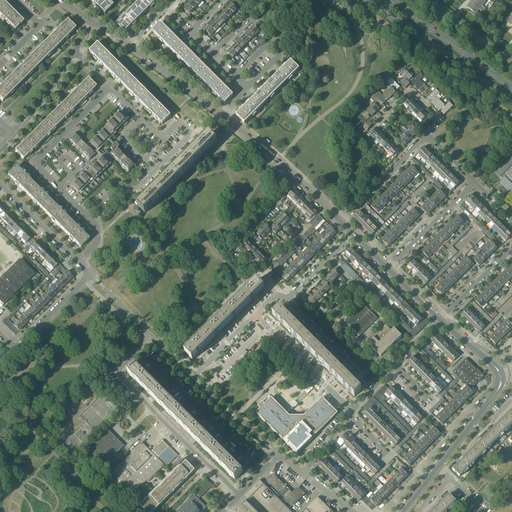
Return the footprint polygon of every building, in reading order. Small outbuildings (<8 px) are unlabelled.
[(0,0),(0,15),(15,30),(23,22),(0,0)] [(89,0),(104,14),(112,6),(106,0),(89,0)] [(125,33),(157,0),(141,0),(116,25),(125,33)] [(192,0),(187,5),(193,10),(197,6),(192,0)] [(471,0),(466,8),(475,15),(479,10),(483,13),(485,9),(482,7),(486,0),(471,0)] [(232,4),(227,9),(233,14),(237,10),(232,4)] [(183,9),(183,10),(188,15),(193,10),(187,5),(183,9)] [(227,9),(222,13),(228,19),(233,14),(227,9)] [(188,15),(183,10),(181,12),(191,22),(193,20),(188,15)] [(222,13),(218,18),(224,23),(228,19),(222,13)] [(214,22),(219,28),(221,29),(225,25),(224,23),(218,18),(214,22)] [(67,20),(49,39),(0,87),(0,99),(2,102),(75,29),(67,20)] [(214,22),(209,27),(215,32),(219,28),(214,22)] [(233,96),(189,51),(160,23),(152,31),(225,104),(233,96)] [(253,26),(249,31),(254,36),(259,32),(256,28),(253,26)] [(258,26),(256,28),(259,32),(264,37),(266,35),(258,26)] [(205,31),(206,32),(210,37),(215,32),(209,27),(205,31)] [(249,31),(244,35),(250,41),(254,36),(249,31)] [(210,37),(206,32),(203,34),(213,44),(215,42),(210,37)] [(244,35),(240,40),(246,45),(250,41),(244,35)] [(240,40),(235,44),(241,50),(246,45),(240,40)] [(89,52),(97,60),(162,124),(170,116),(98,44),(89,52)] [(235,44),(231,48),(237,54),(241,50),(235,44)] [(227,53),(227,54),(232,59),(237,54),(231,48),(227,53)] [(236,115),(244,124),(288,80),(289,81),(292,78),(291,77),(299,69),(291,61),(236,115)] [(409,81),(410,82),(413,79),(412,78),(405,70),(401,74),(405,78),(404,79),(400,82),(402,84),(406,88),(409,84),(407,82),(409,81)] [(414,87),(418,91),(424,85),(420,81),(419,82),(419,81),(423,77),(419,73),(413,79),(410,82),(413,85),(415,83),(416,85),(414,87)] [(23,160),(85,98),(96,87),(87,79),(14,152),(23,160)] [(390,87),(386,91),(388,93),(392,96),(395,92),(393,90),(395,89),(397,90),(399,87),(391,79),(387,82),(391,87),(391,88),(390,87)] [(424,96),(427,99),(436,90),(432,86),(428,91),(427,90),(428,89),(424,85),(418,91),(422,95),(424,93),(426,94),(424,96)] [(431,104),(435,107),(441,102),(437,98),(436,99),(435,98),(440,93),(436,90),(427,99),(430,101),(431,100),(433,102),(431,104)] [(378,91),(374,95),(383,104),(386,101),(384,100),(386,98),(388,100),(392,96),(388,93),(386,91),(382,94),(383,95),(382,96),(378,91)] [(372,109),(375,113),(379,109),(377,107),(379,105),(380,107),(383,104),(374,95),(370,99),(373,102),(369,107),(372,109)] [(403,103),(408,108),(411,105),(412,106),(413,104),(414,103),(411,100),(410,98),(409,100),(407,101),(406,100),(403,103)] [(441,102),(435,107),(439,111),(440,109),(442,111),(441,112),(444,115),(452,106),(449,103),(444,107),(443,106),(444,105),(441,102)] [(408,108),(412,113),(415,110),(416,111),(418,109),(419,108),(416,105),(414,103),(413,104),(412,106),(411,105),(408,108)] [(358,112),(363,118),(366,121),(369,118),(368,116),(369,115),(371,117),(375,113),(372,109),(369,107),(366,111),(366,112),(361,108),(358,112)] [(412,113),(417,117),(420,114),(421,115),(423,113),(424,112),(420,109),(419,108),(418,109),(416,111),(415,110),(412,113)] [(121,112),(117,116),(126,125),(128,123),(125,120),(127,119),(121,112)] [(420,114),(417,117),(421,122),(424,119),(425,120),(428,117),(425,114),(424,112),(423,113),(421,115),(420,114)] [(117,116),(114,119),(120,125),(122,124),(125,127),(126,125),(117,116)] [(363,118),(355,126),(358,130),(362,127),(362,128),(366,131),(367,131),(369,129),(372,125),(369,122),(367,124),(365,122),(366,121),(363,118)] [(114,119),(111,123),(120,132),(121,130),(118,127),(120,125),(114,119)] [(111,123),(107,126),(113,132),(115,131),(118,134),(120,132),(111,123)] [(108,128),(105,131),(111,137),(113,135),(115,138),(117,136),(114,133),(113,132),(107,126),(108,128)] [(412,126),(407,131),(410,134),(409,135),(411,137),(412,138),(416,134),(417,133),(416,132),(414,130),(415,129),(412,126)] [(370,139),(372,141),(374,139),(377,136),(378,137),(381,134),(377,131),(376,129),(375,130),(374,131),(373,132),(371,130),(368,133),(367,135),(370,137),(371,136),(372,137),(370,139)] [(105,131),(101,134),(110,143),(112,141),(109,138),(111,137),(105,131)] [(407,131),(403,135),(406,138),(405,139),(406,141),(408,142),(411,139),(412,138),(411,137),(409,135),(410,134),(407,131)] [(69,139),(72,143),(78,137),(74,134),(69,139)] [(110,143),(101,134),(91,144),(97,151),(100,147),(106,142),(109,145),(110,143)] [(185,155),(184,155),(179,160),(181,162),(165,177),(164,176),(158,181),(159,182),(160,183),(150,192),(149,190),(144,196),(145,197),(137,205),(145,213),(198,159),(209,149),(216,141),(209,134),(201,142),(199,140),(194,145),(195,147),(195,146),(196,147),(186,156),(185,155)] [(374,139),(372,141),(373,143),(376,140),(378,143),(381,140),(382,141),(384,139),(385,138),(381,134),(378,137),(377,136),(374,139)] [(406,138),(403,135),(398,140),(401,143),(400,144),(403,147),(406,144),(408,142),(406,141),(405,139),(406,138)] [(72,143),(76,146),(81,141),(78,137),(72,143)] [(378,143),(383,148),(386,145),(387,146),(389,144),(390,143),(386,140),(385,138),(384,139),(382,141),(381,140),(378,143)] [(76,146),(79,149),(84,144),(81,141),(76,146)] [(117,163),(119,162),(124,156),(125,155),(118,148),(119,147),(116,143),(110,149),(113,151),(114,150),(115,151),(110,155),(117,163)] [(383,148),(388,152),(390,150),(391,151),(393,149),(394,148),(391,144),(390,143),(389,144),(387,146),(386,145),(383,148)] [(79,149),(83,153),(88,147),(84,144),(79,149)] [(88,147),(83,153),(86,156),(85,157),(89,161),(96,154),(92,150),(91,151),(88,147)] [(417,154),(422,158),(424,156),(428,152),(424,147),(420,151),(417,154)] [(394,159),(394,158),(396,156),(396,155),(399,152),(396,149),(394,148),(393,149),(391,151),(390,150),(388,152),(391,156),(391,157),(390,159),(392,161),(394,159)] [(422,158),(426,163),(429,160),(433,156),(428,152),(424,156),(422,158)] [(511,155),(495,173),(499,178),(500,178),(502,180),(499,182),(511,194),(511,155)] [(119,162),(122,165),(127,160),(124,156),(119,162)] [(426,163),(431,167),(433,165),(437,161),(433,156),(429,160),(426,163)] [(92,162),(91,164),(100,173),(110,163),(104,157),(102,159),(95,165),(92,162)] [(122,165),(125,168),(131,163),(127,160),(122,165)] [(431,167),(435,171),(438,169),(441,165),(437,161),(433,165),(431,167)] [(131,163),(125,168),(129,172),(134,166),(131,163)] [(92,169),(90,170),(97,177),(100,173),(91,164),(89,166),(92,169)] [(435,171),(440,176),(442,173),(446,169),(441,165),(438,169),(435,171)] [(88,239),(16,167),(7,175),(80,248),(88,239)] [(411,167),(407,171),(409,174),(413,178),(418,173),(414,169),(411,167)] [(84,171),(86,173),(92,179),(93,180),(97,177),(90,170),(89,172),(86,169),(84,171)] [(440,176),(444,180),(447,178),(450,174),(446,169),(442,173),(440,176)] [(407,171),(402,176),(405,178),(409,182),(413,178),(409,174),(407,171)] [(81,172),(80,173),(89,182),(92,179),(86,173),(84,175),(81,172)] [(81,178),(79,180),(85,186),(89,182),(80,173),(78,175),(81,178)] [(444,180),(448,185),(451,182),(455,178),(450,174),(447,178),(444,180)] [(402,176),(398,180),(400,183),(404,187),(409,182),(405,178),(402,176)] [(74,178),(73,180),(82,189),(85,186),(79,180),(77,181),(74,178)] [(451,182),(448,185),(453,189),(453,190),(456,187),(460,183),(459,183),(455,178),(451,182)] [(82,189),(73,180),(71,182),(74,185),(72,187),(78,193),(82,189)] [(398,180),(393,185),(396,187),(400,191),(404,187),(400,183),(398,180)] [(431,184),(430,186),(425,190),(414,202),(416,204),(433,186),(431,184)] [(393,185),(389,189),(392,191),(395,195),(400,191),(396,187),(393,185)] [(288,195),(292,200),(295,197),(296,198),(298,196),(299,195),(295,191),(293,189),(292,191),(290,192),(288,195)] [(389,189),(384,194),(387,196),(391,200),(395,195),(392,191),(389,189)] [(439,191),(435,195),(437,198),(441,201),(445,197),(441,193),(439,191)] [(384,194),(380,198),(382,201),(386,204),(391,200),(387,196),(384,194)] [(292,200),(297,204),(300,202),(300,201),(301,202),(302,201),(303,199),(300,196),(299,195),(298,196),(296,198),(295,197),(292,200)] [(435,195),(430,200),(432,202),(436,206),(441,201),(437,198),(435,195)] [(465,202),(469,206),(472,203),(476,199),(472,195),(471,195),(467,199),(465,201),(465,202)] [(380,198),(376,202),(378,205),(382,209),(386,204),(382,201),(380,198)] [(297,204),(302,209),(304,206),(305,206),(305,207),(307,205),(308,204),(305,201),(303,199),(302,201),(301,202),(300,201),(300,202),(297,204)] [(469,206),(474,210),(476,208),(480,204),(476,199),(472,203),(469,206)] [(430,200),(426,204),(428,207),(432,210),(436,206),(432,202),(430,200)] [(378,205),(376,202),(371,207),(374,209),(378,213),(382,209),(378,205)] [(302,209),(306,214),(309,211),(309,210),(310,211),(312,210),(313,209),(309,205),(308,204),(307,205),(305,207),(305,206),(304,206),(302,209)] [(421,209),(423,211),(427,215),(432,210),(428,207),(426,204),(421,209)] [(474,210),(478,215),(481,212),(485,208),(480,204),(476,208),(474,210)] [(478,215),(483,219),(485,217),(489,213),(485,208),(481,212),(478,215)] [(309,211),(306,214),(304,215),(309,220),(311,218),(313,215),(314,216),(317,213),(314,210),(313,209),(312,210),(310,211),(309,210),(309,211)] [(412,209),(408,214),(411,216),(415,220),(419,216),(418,215),(415,212),(414,211),(412,209)] [(0,215),(0,218),(3,221),(9,215),(4,211),(0,215)] [(353,218),(358,222),(360,220),(364,216),(360,211),(356,215),(353,218)] [(486,225),(487,224),(490,221),(494,217),(489,213),(485,217),(483,219),(486,222),(485,223),(486,225)] [(281,217),(280,219),(281,220),(283,222),(282,222),(285,225),(289,221),(286,218),(287,217),(284,214),(281,217)] [(408,214),(404,218),(406,221),(410,225),(415,220),(411,216),(408,214)] [(3,221),(8,226),(13,220),(9,215),(3,221)] [(319,216),(314,220),(319,224),(320,223),(323,220),(319,216)] [(358,222),(362,226),(365,224),(368,220),(364,216),(360,220),(358,222)] [(457,216),(453,221),(455,223),(459,227),(463,223),(464,223),(462,221),(460,219),(458,217),(457,216)] [(487,224),(492,228),(494,226),(498,222),(494,217),(490,221),(487,224)] [(404,218),(399,223),(402,225),(406,229),(410,225),(406,221),(404,218)] [(277,222),(275,223),(276,224),(278,226),(277,227),(280,230),(285,225),(282,222),(283,222),(281,220),(280,219),(277,222)] [(8,226),(12,230),(18,224),(13,220),(8,226)] [(310,225),(312,227),(314,229),(319,224),(314,220),(310,225)] [(362,226),(367,231),(369,228),(373,225),(368,220),(365,224),(362,226)] [(453,221),(448,225),(451,228),(454,232),(459,227),(455,223),(453,221)] [(492,228),(496,233),(499,230),(503,226),(498,222),(494,226),(492,228)] [(276,224),(275,223),(272,227),(270,228),(271,229),(273,231),(272,232),(275,235),(280,230),(277,227),(278,226),(276,224)] [(399,223),(395,227),(397,230),(401,234),(406,229),(402,225),(399,223)] [(12,230),(16,234),(22,229),(18,224),(12,230)] [(262,228),(261,229),(262,230),(264,232),(263,233),(266,236),(270,231),(267,228),(268,227),(265,225),(262,228)] [(369,228),(367,231),(371,236),(374,233),(378,229),(373,225),(369,228)] [(448,225),(444,230),(446,232),(450,236),(454,232),(451,228),(448,225)] [(329,227),(325,231),(328,233),(331,237),(336,233),(332,229),(330,226),(329,226),(329,227)] [(496,233),(501,237),(503,235),(507,231),(503,226),(499,230),(496,233)] [(310,229),(307,231),(311,234),(311,235),(316,231),(314,229),(312,227),(310,229)] [(395,227),(390,232),(393,234),(397,238),(401,234),(397,230),(395,227)] [(16,234),(21,239),(27,233),(22,229),(16,234)] [(262,230),(261,229),(258,232),(256,234),(257,235),(259,237),(258,237),(261,240),(266,236),(263,233),(264,232),(262,230)] [(381,232),(379,230),(373,236),(375,238),(381,232)] [(444,230),(439,234),(442,237),(445,241),(450,236),(446,232),(444,230)] [(325,231),(321,235),(323,238),(327,242),(331,237),(328,233),(325,231)] [(503,235),(501,237),(505,241),(505,242),(508,239),(511,235),(507,231),(503,235)] [(390,232),(386,236),(388,239),(392,242),(397,238),(393,234),(390,232)] [(25,243),(27,242),(31,238),(27,233),(21,239),(25,243)] [(439,234),(435,239),(437,241),(441,245),(445,241),(442,237),(439,234)] [(0,237),(6,243),(8,241),(2,235),(0,237)] [(321,235),(316,240),(319,242),(323,246),(327,242),(323,238),(321,235)] [(388,239),(386,236),(381,240),(381,241),(384,243),(388,247),(392,242),(388,239)] [(435,239),(430,243),(433,246),(437,250),(441,245),(437,241),(435,239)] [(316,240),(312,244),(314,247),(318,251),(323,246),(319,242),(316,240)] [(31,250),(34,253),(40,246),(36,241),(35,242),(31,246),(29,244),(27,246),(31,250)] [(490,242),(486,246),(488,249),(492,253),(497,248),(493,244),(490,241),(490,242)] [(244,250),(246,251),(247,250),(249,248),(250,249),(253,246),(248,242),(245,245),(244,244),(242,247),(244,250)] [(11,243),(8,245),(14,252),(17,249),(11,243)] [(430,243),(426,248),(428,250),(432,254),(437,250),(433,246),(430,243)] [(312,244),(307,249),(310,251),(314,255),(318,251),(314,247),(312,244)] [(38,257),(39,256),(45,250),(40,246),(34,253),(33,253),(38,257)] [(249,254),(251,256),(252,255),(253,253),(254,254),(257,251),(253,246),(250,249),(249,248),(247,250),(246,251),(249,254)] [(486,246),(481,251),(484,253),(488,257),(492,253),(488,249),(486,246)] [(347,261),(349,259),(352,257),(356,253),(351,248),(347,252),(345,255),(343,257),(347,261)] [(428,250),(426,248),(421,252),(424,255),(428,259),(428,258),(432,254),(428,250)] [(307,249),(303,253),(305,256),(309,260),(314,255),(310,251),(307,249)] [(39,256),(44,260),(50,255),(45,250),(39,256)] [(254,259),(255,261),(256,259),(258,258),(259,259),(262,256),(257,251),(254,254),(253,253),(252,255),(251,256),(254,259)] [(481,251),(477,255),(479,258),(483,262),(488,257),(484,253),(481,251)] [(303,253),(298,258),(301,260),(305,264),(309,260),(305,256),(303,253)] [(349,259),(354,264),(356,261),(360,257),(356,253),(352,257),(349,259)] [(44,260),(48,265),(54,259),(50,255),(44,260)] [(477,255),(472,260),(474,262),(475,262),(479,266),(483,262),(479,258),(477,255)] [(260,265),(261,267),(264,264),(265,265),(270,260),(268,259),(266,260),(262,256),(259,259),(258,258),(256,259),(255,261),(258,264),(260,265)] [(354,264),(358,268),(360,266),(364,262),(360,257),(356,261),(354,264)] [(298,258),(294,262),(296,265),(300,269),(305,264),(301,260),(298,258)] [(466,258),(462,263),(464,265),(468,269),(473,265),(473,264),(472,264),(469,261),(468,259),(466,258)] [(54,259),(48,265),(53,269),(59,264),(54,259)] [(0,277),(1,278),(0,278),(0,302),(3,305),(34,274),(19,260),(6,273),(5,272),(0,277)] [(407,267),(412,271),(414,268),(418,265),(414,260),(409,264),(407,267)] [(294,262),(289,267),(292,269),(296,273),(300,269),(296,265),(294,262)] [(358,268),(362,273),(365,270),(369,266),(364,262),(360,266),(358,268)] [(462,263),(457,267),(460,270),(464,273),(468,269),(464,265),(462,263)] [(341,268),(345,272),(349,268),(345,264),(343,266),(341,268)] [(412,271),(416,275),(418,273),(422,269),(418,265),(414,268),(412,271)] [(362,273),(367,277),(370,275),(373,271),(369,266),(365,270),(362,273)] [(289,267),(285,271),(287,274),(291,278),(296,273),(292,269),(289,267)] [(457,267),(453,271),(455,274),(459,278),(464,273),(460,270),(457,267)] [(345,272),(349,277),(353,273),(349,268),(345,272)] [(416,275),(420,280),(423,277),(427,274),(422,269),(418,273),(416,275)] [(329,274),(328,275),(331,278),(334,281),(339,276),(336,273),(337,272),(334,270),(331,273),(329,274)] [(506,270),(502,274),(504,277),(508,281),(511,276),(509,273),(506,270)] [(287,274),(285,271),(280,276),(283,278),(287,282),(291,278),(287,274)] [(367,277),(371,282),(374,279),(378,275),(373,271),(370,275),(367,277)] [(453,271),(448,276),(451,279),(455,282),(459,278),(455,274),(453,271)] [(62,276),(68,282),(72,277),(67,272),(62,276)] [(354,281),(356,279),(358,277),(353,273),(349,277),(354,281)] [(423,277),(420,280),(425,284),(425,285),(428,282),(432,278),(431,278),(427,274),(423,277)] [(502,274),(497,279),(500,281),(504,285),(508,281),(504,277),(502,274)] [(331,278),(328,275),(326,277),(325,279),(326,280),(328,282),(327,283),(330,285),(334,281),(331,278)] [(371,282),(376,286),(378,284),(382,280),(378,275),(374,279),(371,282)] [(58,281),(63,286),(68,282),(62,276),(58,281)] [(448,276),(444,280),(446,283),(450,287),(455,282),(451,279),(448,276)] [(437,283),(439,285),(442,287),(446,291),(450,287),(446,283),(444,280),(442,278),(437,283)] [(497,279),(493,283),(495,286),(499,290),(504,285),(500,281),(497,279)] [(256,280),(239,297),(247,305),(264,288),(256,280)] [(376,286),(380,290),(383,288),(387,284),(382,280),(378,284),(376,286)] [(53,285),(59,291),(63,286),(58,281),(53,285)] [(321,286),(319,287),(321,289),(322,290),(325,293),(330,289),(327,286),(328,285),(325,282),(321,286)] [(493,283),(488,288),(491,290),(495,294),(499,290),(495,286),(493,283)] [(380,290),(385,295),(387,292),(391,289),(387,284),(383,288),(380,290)] [(49,290),(54,295),(59,291),(53,285),(49,290)] [(442,287),(439,285),(435,289),(437,292),(441,296),(442,296),(446,291),(442,287)] [(317,290),(316,291),(317,292),(319,294),(318,295),(320,298),(325,293),(322,290),(321,289),(319,287),(317,290)] [(488,288),(484,292),(486,295),(490,299),(495,294),(491,290),(488,288)] [(388,300),(389,299),(392,297),(396,293),(391,289),(387,292),(385,295),(387,297),(386,298),(388,300)] [(44,294),(50,300),(54,295),(49,290),(44,294)] [(313,294),(311,296),(312,297),(314,299),(313,299),(313,300),(316,302),(320,298),(318,295),(319,294),(317,292),(316,291),(313,294)] [(484,292),(479,297),(482,299),(486,303),(490,299),(486,295),(484,292)] [(389,299),(393,304),(396,301),(400,297),(396,293),(392,297),(389,299)] [(40,299),(45,304),(50,300),(44,294),(40,299)] [(312,297),(311,296),(308,299),(307,300),(308,302),(309,303),(309,304),(311,307),(316,302),(313,300),(313,299),(314,299),(312,297)] [(239,297),(221,316),(229,323),(247,305),(239,297)] [(393,304),(398,308),(400,306),(404,302),(400,297),(396,301),(393,304)] [(482,299),(479,297),(475,301),(477,304),(481,308),(486,303),(482,299)] [(35,303),(41,309),(45,304),(40,299),(35,303)] [(398,308),(402,313),(405,310),(409,306),(404,302),(400,306),(398,308)] [(31,308),(37,313),(41,309),(35,303),(31,308)] [(344,321),(359,336),(377,319),(362,303),(344,321)] [(402,313),(407,317),(409,315),(413,311),(409,306),(405,310),(402,313)] [(26,312),(32,318),(37,313),(31,308),(26,312)] [(272,315),(286,329),(293,322),(279,308),(276,311),(272,315)] [(461,315),(465,320),(468,317),(472,313),(467,309),(468,309),(467,309),(463,313),(461,315)] [(407,317),(411,322),(414,319),(418,315),(413,311),(409,315),(407,317)] [(22,316),(28,322),(32,318),(26,312),(22,316)] [(465,320),(470,324),(472,322),(476,318),(472,313),(468,317),(465,320)] [(416,326),(418,324),(419,324),(420,322),(422,320),(418,315),(414,319),(411,322),(416,326)] [(18,321),(23,327),(28,322),(22,316),(18,321)] [(221,316),(202,335),(210,342),(229,323),(221,316)] [(470,324),(474,329),(477,326),(481,322),(476,318),(472,322),(470,324)] [(507,320),(502,325),(505,327),(509,331),(511,327),(511,325),(509,323),(507,320)] [(14,327),(16,329),(18,331),(19,331),(23,327),(18,321),(13,325),(14,327)] [(286,329),(299,342),(306,335),(293,322),(286,329)] [(477,326),(474,329),(479,333),(481,331),(485,327),(481,322),(477,326)] [(502,325),(498,329),(500,332),(504,336),(509,331),(505,327),(502,325)] [(381,330),(374,337),(367,344),(380,357),(393,344),(401,336),(393,328),(388,334),(385,331),(383,333),(381,330)] [(498,329),(493,334),(496,336),(500,340),(504,336),(500,332),(498,329)] [(430,340),(434,344),(437,342),(441,338),(436,334),(436,333),(432,338),(430,340)] [(496,336),(493,334),(489,338),(491,341),(495,345),(495,344),(500,340),(496,336)] [(210,342),(202,335),(185,352),(192,360),(210,342)] [(302,345),(313,356),(320,349),(306,335),(299,342),(302,345)] [(434,344),(439,349),(441,346),(443,344),(445,342),(441,338),(437,342),(434,344)] [(439,349),(443,353),(446,351),(449,347),(445,342),(443,344),(441,346),(439,349)] [(443,353),(448,358),(450,355),(454,352),(449,347),(446,351),(443,353)] [(320,363),(327,370),(334,363),(320,349),(313,356),(320,363)] [(452,362),(452,363),(454,361),(455,360),(458,357),(459,356),(458,356),(454,352),(450,355),(448,358),(452,362)] [(407,363),(411,367),(414,365),(418,361),(413,357),(414,357),(413,356),(409,360),(407,363)] [(464,384),(466,387),(467,387),(469,389),(470,390),(478,382),(478,381),(480,379),(481,379),(484,376),(477,369),(476,370),(469,363),(466,359),(456,369),(452,372),(453,373),(457,377),(459,379),(464,384)] [(411,367),(416,372),(418,369),(422,365),(418,361),(414,365),(411,367)] [(327,370),(341,384),(348,377),(334,363),(327,370)] [(127,373),(145,390),(153,383),(147,377),(148,375),(147,374),(145,375),(135,365),(127,373)] [(416,372),(420,376),(423,374),(427,370),(422,365),(418,369),(416,372)] [(420,376),(425,381),(427,378),(431,374),(427,370),(423,374),(420,376)] [(425,381),(429,385),(432,383),(435,379),(431,374),(427,378),(425,381)] [(348,377),(341,384),(354,397),(361,390),(348,377)] [(429,385),(434,390),(436,387),(440,383),(435,379),(432,383),(429,385)] [(145,390),(163,408),(171,401),(161,390),(162,389),(161,388),(159,389),(153,383),(145,390)] [(436,387),(434,390),(438,394),(441,392),(445,388),(444,388),(440,383),(436,387)] [(460,389),(462,391),(464,394),(468,398),(473,393),(470,390),(469,389),(467,387),(466,387),(464,384),(460,389)] [(385,393),(390,398),(392,395),(396,391),(392,387),(388,390),(388,391),(386,392),(385,393)] [(390,398),(394,402),(396,399),(400,396),(396,391),(392,395),(390,398)] [(462,391),(457,396),(460,398),(464,402),(468,398),(464,394),(462,391)] [(269,400),(271,398),(269,396),(262,402),(264,404),(269,400)] [(394,402),(399,407),(401,404),(405,400),(400,396),(396,399),(394,402)] [(457,396),(453,400),(456,403),(459,407),(464,402),(460,398),(457,396)] [(322,398),(320,400),(303,417),(290,417),(271,398),(269,400),(264,404),(262,402),(258,407),(260,409),(255,413),(283,441),(287,444),(296,454),(306,445),(312,439),(320,431),(337,413),(324,400),(322,398)] [(399,407),(403,411),(406,408),(409,405),(405,400),(401,404),(399,407)] [(453,400),(449,405),(451,407),(455,411),(459,407),(456,403),(453,400)] [(163,408),(181,426),(189,419),(183,413),(184,411),(182,410),(181,411),(171,401),(163,408)] [(403,411),(407,415),(410,413),(414,409),(409,405),(406,408),(403,411)] [(449,405),(444,409),(447,412),(450,416),(455,411),(451,407),(449,405)] [(364,415),(368,419),(370,417),(374,413),(370,409),(368,410),(366,412),(363,415),(364,415)] [(407,415),(412,420),(414,417),(418,413),(414,409),(410,413),(407,415)] [(444,409),(440,414),(442,416),(446,420),(450,416),(447,412),(444,409)] [(368,419),(372,424),(375,421),(379,418),(374,413),(370,417),(368,419)] [(414,417),(412,420),(416,424),(416,425),(419,422),(423,418),(418,413),(414,417)] [(442,416),(440,414),(435,418),(438,421),(442,425),(442,424),(446,420),(442,416)] [(511,422),(505,416),(488,434),(495,441),(511,424),(511,422)] [(372,424),(377,428),(379,426),(383,422),(379,418),(375,421),(372,424)] [(181,426),(199,444),(207,437),(196,426),(197,425),(196,423),(195,425),(189,419),(181,426)] [(377,428),(381,433),(384,430),(388,426),(383,422),(379,426),(377,428)] [(381,433),(386,437),(388,435),(392,431),(388,426),(384,430),(381,433)] [(434,428),(429,432),(432,435),(436,439),(440,434),(440,435),(440,434),(436,430),(434,428)] [(386,437),(390,442),(393,439),(397,435),(392,431),(388,435),(386,437)] [(120,444),(119,445),(107,432),(106,432),(102,436),(90,449),(100,459),(98,460),(104,466),(104,465),(121,449),(123,447),(124,446),(123,446),(121,444),(121,443),(120,444)] [(429,432),(425,437),(427,439),(431,443),(436,439),(432,435),(429,432)] [(488,434),(470,452),(477,459),(495,441),(488,434)] [(393,439),(390,442),(395,446),(397,444),(401,440),(397,435),(393,439)] [(199,444),(217,462),(225,455),(218,448),(220,447),(218,446),(217,447),(207,437),(199,444)] [(343,444),(348,448),(350,446),(354,442),(350,437),(349,437),(348,438),(346,440),(345,441),(344,443),(343,444)] [(425,437),(420,441),(423,444),(427,448),(431,443),(427,439),(425,437)] [(150,446),(147,449),(142,443),(120,465),(112,474),(123,485),(126,481),(136,491),(139,488),(138,487),(143,482),(142,481),(144,480),(146,482),(163,464),(157,459),(158,458),(167,466),(177,456),(162,441),(152,451),(151,452),(149,450),(151,448),(150,446)] [(420,441),(416,446),(418,448),(422,452),(427,448),(423,444),(420,441)] [(348,448),(352,453),(354,450),(358,446),(354,442),(350,446),(348,448)] [(337,449),(340,447),(336,443),(331,447),(335,451),(337,449)] [(352,453),(356,457),(359,455),(363,451),(358,446),(354,450),(352,453)] [(416,446),(411,450),(414,453),(418,457),(422,452),(418,448),(416,446)] [(411,450),(407,455),(410,457),(413,461),(418,457),(414,453),(411,450)] [(356,457),(361,462),(363,459),(367,455),(363,451),(359,455),(356,457)] [(477,459),(470,452),(455,467),(452,470),(459,477),(477,459)] [(225,455),(217,462),(235,480),(242,472),(232,462),(233,461),(232,459),(230,460),(225,455)] [(361,462),(365,466),(368,463),(372,460),(367,455),(363,459),(361,462)] [(410,457),(407,455),(402,459),(405,462),(409,466),(413,461),(410,457)] [(318,466),(323,470),(325,468),(329,464),(325,459),(321,463),(318,466)] [(183,462),(181,460),(176,465),(178,467),(178,468),(168,478),(167,478),(165,480),(164,481),(162,483),(163,484),(143,503),(142,503),(140,505),(139,505),(146,511),(152,511),(154,511),(155,510),(155,509),(156,508),(156,509),(159,506),(160,505),(164,501),(165,500),(168,497),(167,496),(168,495),(169,496),(170,495),(174,491),(175,490),(179,486),(180,485),(179,484),(180,483),(181,484),(184,481),(185,480),(189,476),(190,475),(194,471),(195,470),(194,470),(190,466),(189,465),(185,461),(185,460),(184,461),(183,462)] [(365,466),(370,471),(372,468),(376,464),(372,460),(368,463),(365,466)] [(323,470),(327,475),(330,472),(334,468),(329,464),(325,468),(323,470)] [(372,468),(370,471),(374,475),(377,472),(381,469),(376,464),(372,468)] [(402,465),(399,468),(401,469),(397,473),(399,476),(403,480),(408,475),(405,473),(408,470),(402,465)] [(327,475),(332,479),(334,477),(338,473),(334,468),(330,472),(327,475)] [(336,484),(338,481),(339,481),(343,477),(338,473),(334,477),(332,479),(336,484)] [(395,481),(399,484),(403,480),(399,476),(397,473),(392,478),(395,481)] [(292,494),(276,478),(273,475),(267,481),(292,506),(304,494),(298,488),(292,494)] [(341,484),(345,488),(348,486),(352,482),(347,477),(345,479),(343,481),(341,484)] [(390,485),(394,489),(399,484),(395,481),(392,478),(388,482),(390,485)] [(290,511),(259,480),(247,493),(243,497),(247,501),(257,511),(290,511)] [(199,498),(212,486),(207,481),(195,494),(199,498)] [(345,488),(350,493),(352,490),(356,486),(352,482),(348,486),(345,488)] [(386,489),(390,493),(394,489),(390,485),(388,482),(383,487),(386,489)] [(350,493),(354,497),(356,495),(360,491),(356,486),(352,490),(350,493)] [(382,494),(385,498),(390,493),(386,489),(383,487),(379,491),(381,494),(382,494)] [(361,500),(363,502),(367,497),(365,495),(360,491),(356,495),(354,497),(358,502),(361,500)] [(377,498),(381,502),(385,498),(382,494),(381,494),(379,491),(374,496),(377,498)] [(370,500),(371,502),(372,503),(373,504),(375,506),(376,507),(381,502),(377,498),(374,496),(373,494),(368,498),(369,499),(370,500)] [(448,495),(430,511),(445,511),(456,502),(448,494),(448,495)] [(194,495),(189,499),(176,511),(199,511),(200,511),(199,511),(200,511),(201,511),(206,508),(194,495)] [(331,511),(317,497),(302,511),(331,511)] [(257,511),(247,501),(245,502),(235,511),(257,511)]
